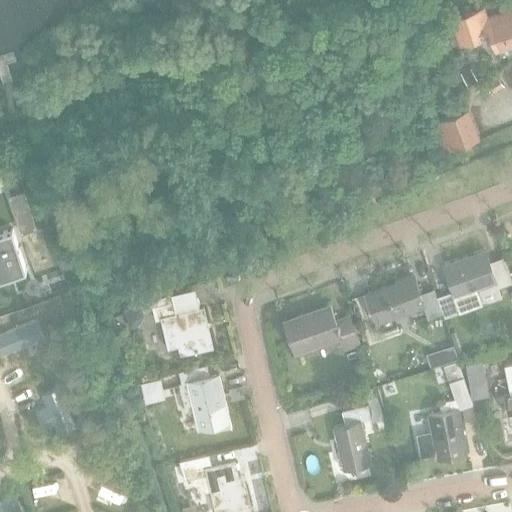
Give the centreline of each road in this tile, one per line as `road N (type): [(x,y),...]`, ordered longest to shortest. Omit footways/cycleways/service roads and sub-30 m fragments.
road 1 (unknown): [(511,145),(103,304),(166,511)]
road 2 (residential): [(299,511),(251,338),(255,289),(511,188)]
road 3 (unclassified): [(351,511),(511,483)]
